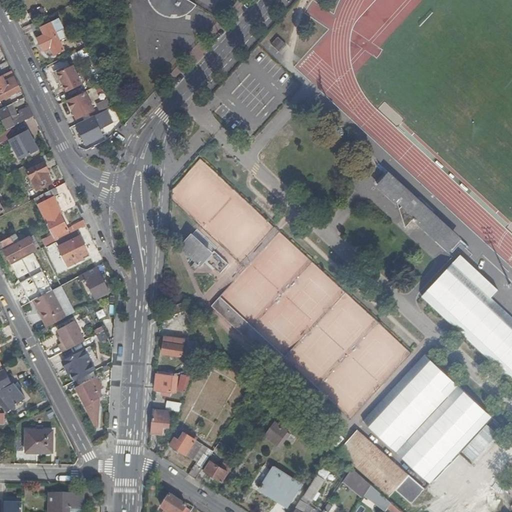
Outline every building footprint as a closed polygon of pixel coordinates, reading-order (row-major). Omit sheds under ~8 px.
[(197,6),(187,0),(149,0),(150,0),(152,5),(155,10),(160,14),(165,17),(170,18),(176,19),(180,19),(188,16),(191,14),(196,8),(197,6)] [(33,23),(46,17),(43,9),(29,15),(33,23)] [(60,41),(58,38),(51,22),(47,25),(44,19),(31,25),(34,31),(41,27),(45,35),(38,38),(43,51),(51,47),(54,56),(65,51),(60,41)] [(287,46),(280,39),(272,48),(280,54),(287,46)] [(66,91),(82,84),(73,65),(57,73),(66,91)] [(0,90),(16,82),(13,75),(5,79),(3,77),(0,78),(0,90)] [(0,90),(0,107),(3,106),(1,101),(21,90),(17,81),(16,82),(0,90)] [(68,101),(76,119),(94,111),(85,93),(68,101)] [(115,106),(112,100),(97,106),(100,113),(107,110),(112,107),(113,107),(115,106)] [(11,118),(17,115),(11,104),(7,107),(11,118)] [(0,114),(8,130),(34,116),(31,110),(30,108),(19,113),(17,115),(11,118),(7,107),(4,108),(0,109),(0,114)] [(94,117),(77,125),(86,144),(103,136),(100,129),(113,123),(107,110),(100,113),(94,116),(94,117)] [(20,160),(39,150),(29,130),(10,140),(20,160)] [(27,169),(37,189),(52,181),(46,171),(48,170),(44,161),(27,169)] [(400,206),(416,220),(449,250),(458,239),(388,174),(378,185),(400,206)] [(59,195),(56,188),(35,199),(42,213),(46,221),(56,241),(87,226),(84,221),(68,229),(61,214),(63,213),(55,197),(59,195)] [(30,201),(28,196),(14,203),(17,209),(30,201)] [(408,229),(416,220),(400,206),(408,229)] [(201,261),(210,269),(217,275),(225,266),(211,254),(214,250),(194,231),(177,249),(192,262),(187,268),(191,272),(196,266),(197,266),(199,264),(201,261)] [(1,242),(12,263),(37,249),(31,237),(16,245),(12,236),(1,242)] [(44,237),(45,245),(54,244),(53,236),(44,237)] [(59,247),(69,267),(82,261),(80,258),(89,253),(80,236),(59,247)] [(461,256),(422,298),(511,380),(511,317),(492,299),(499,291),(461,256)] [(208,272),(210,269),(201,261),(199,264),(208,272)] [(19,274),(28,290),(41,283),(40,281),(42,280),(39,273),(42,271),(39,263),(19,274)] [(79,277),(81,281),(86,279),(96,299),(110,292),(97,267),(79,277)] [(53,290),(33,300),(44,322),(64,311),(53,290)] [(173,306),(170,297),(165,299),(168,308),(173,306)] [(283,357),(219,297),(212,304),(275,365),(283,357)] [(172,316),(177,314),(175,310),(179,309),(178,305),(169,309),(172,316)] [(61,343),(65,351),(85,340),(75,321),(57,330),(64,342),(61,343)] [(106,339),(109,338),(104,329),(97,333),(100,339),(105,337),(106,339)] [(183,344),(184,340),(167,338),(164,338),(162,354),(170,355),(174,355),(182,357),(183,344)] [(71,373),(75,380),(96,369),(85,348),(61,360),(67,370),(69,369),(71,373)] [(426,356),(365,423),(431,485),(493,418),(426,356)] [(0,405),(7,413),(11,409),(16,410),(16,405),(25,398),(14,383),(12,384),(5,370),(0,372),(0,405)] [(172,385),(172,380),(173,376),(157,374),(155,390),(162,390),(167,391),(171,391),(172,385)] [(91,379),(76,387),(89,411),(100,404),(100,397),(91,379)] [(320,403),(326,397),(306,379),(301,385),(320,403)] [(178,412),(182,403),(166,400),(165,410),(178,412)] [(171,412),(154,410),(151,434),(162,435),(163,427),(169,427),(171,412)] [(275,422),(264,436),(279,447),(289,433),(275,422)] [(331,427),(323,436),(331,443),(339,434),(331,427)] [(27,431),(26,452),(53,452),(53,431),(27,431)] [(414,504),(426,491),(358,431),(339,452),(392,497),(398,491),(414,504)] [(211,455),(213,451),(196,440),(190,436),(183,432),(179,439),(175,437),(170,445),(197,462),(203,453),(209,457),(211,455)] [(226,445),(220,441),(213,451),(211,455),(214,457),(216,455),(218,457),(226,445)] [(195,479),(201,483),(208,473),(212,476),(216,478),(222,483),(232,469),(223,463),(221,468),(214,463),(215,461),(212,459),(204,470),(202,469),(195,479)] [(188,475),(195,479),(202,469),(203,468),(196,463),(188,475)] [(272,498),(286,475),(273,467),(271,471),(260,488),(272,496),(271,497),(272,498)] [(270,501),(272,498),(271,497),(272,496),(260,488),(271,471),(266,468),(253,490),(270,501)] [(370,487),(351,469),(341,484),(361,501),(364,496),(370,487)] [(301,484),(286,475),(272,498),(287,507),(301,484)] [(324,480),(316,475),(303,496),(312,501),(324,480)] [(390,504),(370,487),(364,496),(386,511),(390,504)] [(51,495),(49,511),(69,511),(69,509),(81,510),(82,510),(82,496),(51,495)] [(190,511),(186,509),(187,506),(170,496),(162,508),(165,510),(164,511),(190,511)] [(328,511),(333,506),(329,503),(322,511),(328,511)]
